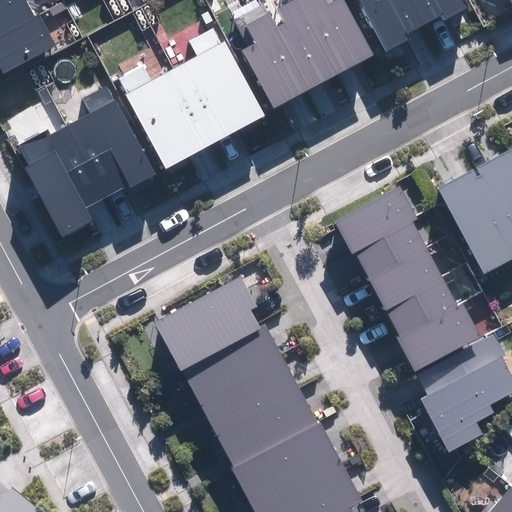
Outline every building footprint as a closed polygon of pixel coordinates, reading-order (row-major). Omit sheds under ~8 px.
[(0,0),(0,30),(33,13),(25,0),(0,0)] [(241,50),(273,109),(375,53),(345,0),(336,0),(329,4),(326,0),(293,0),(277,9),(285,22),(277,27),(269,12),(246,24),(256,42),(241,50)] [(357,0),(386,53),(410,40),(406,33),(442,14),(445,20),(468,8),(463,0),(357,0)] [(0,30),(0,60),(3,66),(48,42),(33,13),(0,30)] [(126,94),(164,170),(266,117),(227,41),(222,44),(213,27),(188,40),(197,56),(151,80),(144,66),(120,78),(128,93),(126,94)] [(62,236),(93,220),(86,207),(128,185),(131,189),(158,175),(110,85),(82,99),(90,113),(50,134),(47,129),(19,144),(30,165),(25,167),(62,236)] [(484,274),(511,258),(511,152),(511,150),(477,168),(480,174),(476,177),(472,169),(438,188),(484,274)] [(397,339),(414,371),(480,336),(463,304),(458,307),(412,222),(417,219),(400,187),(335,222),(352,255),(356,253),(400,337),(397,339)] [(352,511),(351,508),(363,501),(321,421),(317,423),(265,324),(260,327),(251,310),(258,307),(243,277),(154,323),(180,371),(183,370),(235,468),(233,469),(255,511),(352,511)] [(491,404),(511,393),(511,377),(501,357),(506,354),(495,335),(419,374),(430,396),(422,400),(449,452),(483,435),(476,421),(494,412),(491,404)] [(48,511),(12,483),(0,497),(0,511),(48,511)] [(511,511),(511,484),(489,511),(511,511)]
